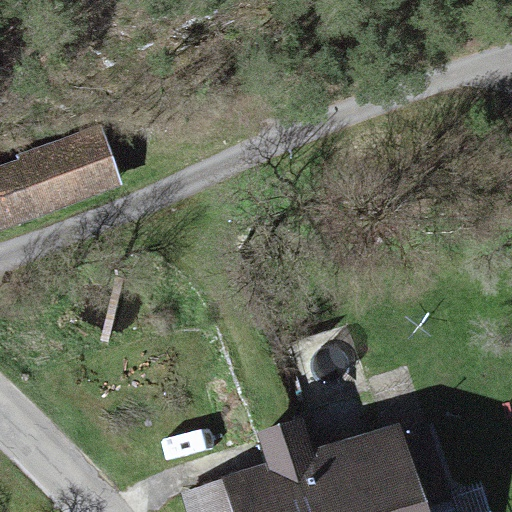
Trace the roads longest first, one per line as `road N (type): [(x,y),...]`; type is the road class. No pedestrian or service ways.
road 1 (residential): [(0,265),(341,114),(511,50)]
road 2 (tertiary): [(0,409),(101,511)]
